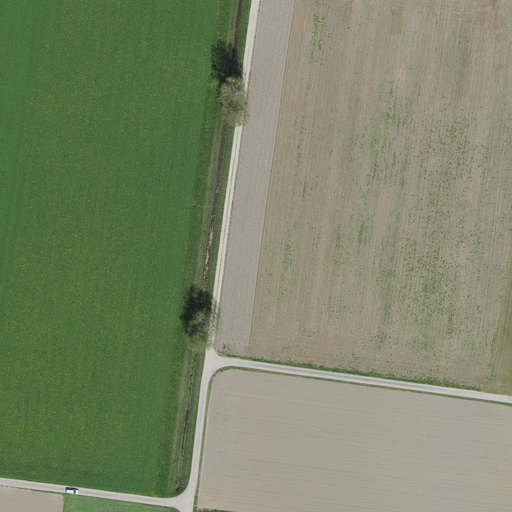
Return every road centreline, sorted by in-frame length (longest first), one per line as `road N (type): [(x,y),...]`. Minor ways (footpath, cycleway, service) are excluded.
road 1 (track): [(0,480),(189,504),(208,359),(511,397)]
road 2 (track): [(208,359),(254,0)]
